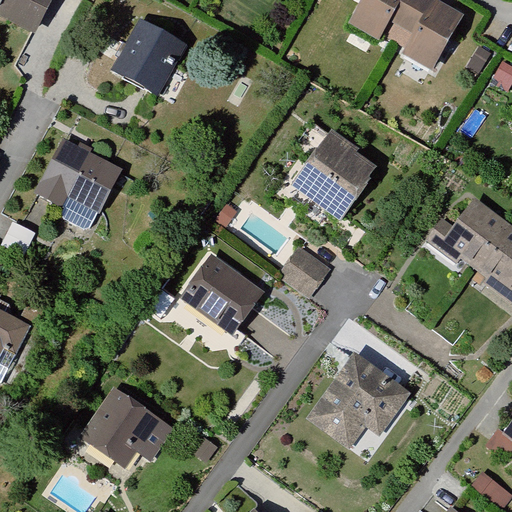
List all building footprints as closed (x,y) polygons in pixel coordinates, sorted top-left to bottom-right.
[(53,0),(0,0),(0,27),(30,43),(53,0)] [(416,2),(413,0),(361,0),(344,33),(374,49),(385,30),(397,37),(416,2)] [(427,79),(457,24),(416,2),(397,37),(408,43),(397,62),(427,79)] [(135,29),(106,79),(153,105),(181,56),(135,29)] [(511,64),(504,61),(495,80),(511,87),(511,64)] [(326,142),(287,195),(334,229),(373,175),(326,142)] [(117,178),(59,148),(30,203),(57,217),(64,204),(95,220),(117,178)] [(470,206),(444,241),(433,233),(422,248),(442,264),(445,259),(468,277),(503,231),(470,206)] [(28,251),(36,230),(15,222),(7,243),(28,251)] [(511,237),(503,231),(468,277),(482,287),(479,290),(508,313),(511,307),(511,237)] [(326,276),(295,255),(276,282),(306,303),(326,276)] [(230,346),(258,303),(200,267),(173,310),(230,346)] [(25,335),(0,322),(0,355),(11,361),(25,335)] [(405,403),(350,362),(301,427),(345,459),(363,434),(375,443),(405,403)] [(166,438),(108,400),(76,449),(118,477),(131,458),(147,468),(166,438)] [(511,424),(498,442),(511,452),(511,424)] [(213,454),(202,447),(191,463),(202,470),(213,454)] [(503,511),(511,502),(478,479),(467,494),(492,511),(503,511)]
